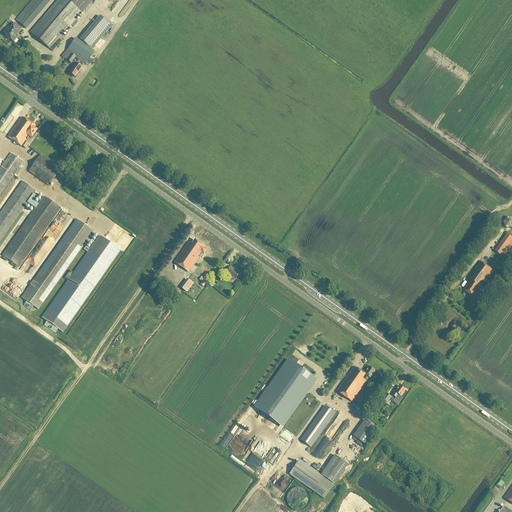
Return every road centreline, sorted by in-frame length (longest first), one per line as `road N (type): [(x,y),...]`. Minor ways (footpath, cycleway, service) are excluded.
road 1 (primary): [(511,431),(0,67)]
road 2 (unclassified): [(511,441),(0,77)]
road 3 (track): [(0,487),(191,215)]
road 4 (track): [(511,202),(491,214),(398,361)]
road 5 (unknown): [(30,97),(4,144),(27,160),(26,176),(103,231)]
